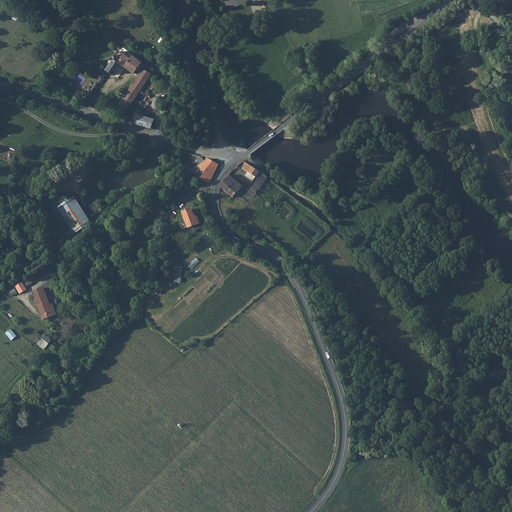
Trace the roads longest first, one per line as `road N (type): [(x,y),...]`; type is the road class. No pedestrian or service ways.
road 1 (tertiary): [(230,163),(215,180),(215,214),(294,278),(342,401),(338,473),(310,511)]
road 2 (tertiary): [(449,0),(230,163)]
road 3 (tertiary): [(0,82),(230,163)]
road 4 (track): [(241,155),(309,198),(340,236)]
